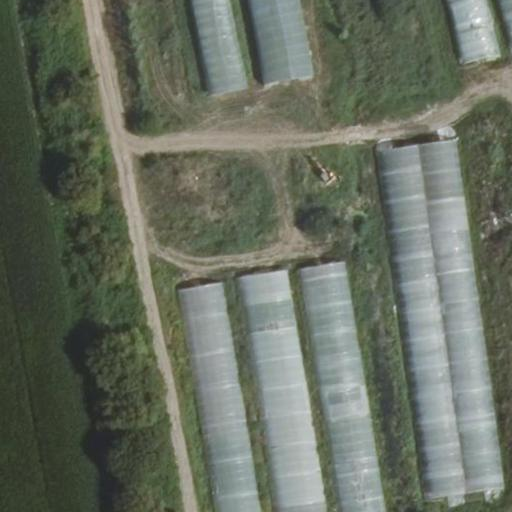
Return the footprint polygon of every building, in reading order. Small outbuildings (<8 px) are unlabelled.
[(245,91),(229,0),(192,0),(209,97),(245,91)] [(247,0),(263,88),(314,79),(299,0),(247,0)] [(496,59),(482,0),(443,0),(458,67),(496,59)] [(511,54),(511,0),(497,0),(510,56),(511,54)] [(460,139),(382,148),(420,498),(499,490),(460,139)] [(383,511),(346,260),(304,267),(340,511),(383,511)] [(248,274),(278,511),(324,511),(294,268),(248,274)] [(256,511),(226,282),(185,287),(214,511),(256,511)]
